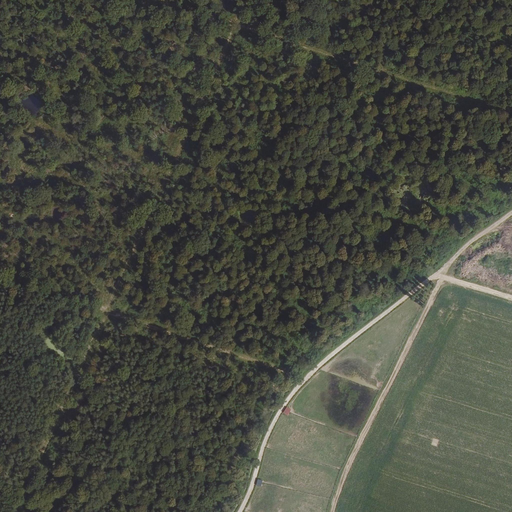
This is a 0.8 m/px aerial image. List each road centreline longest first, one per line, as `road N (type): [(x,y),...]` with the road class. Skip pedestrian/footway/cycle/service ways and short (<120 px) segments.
road 1 (track): [(235,28),(15,511)]
road 2 (track): [(511,212),(340,346),(281,404),(239,511)]
road 3 (track): [(144,0),(511,119)]
